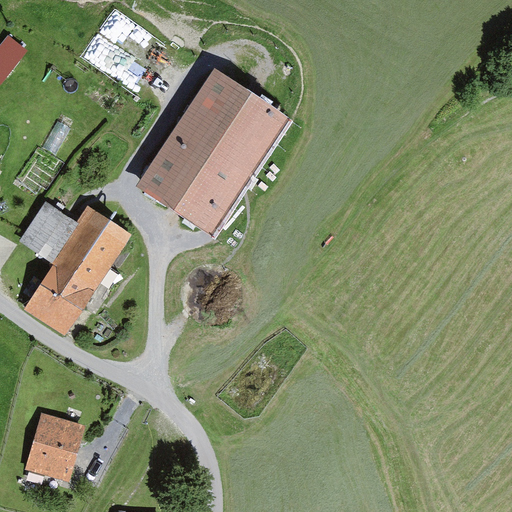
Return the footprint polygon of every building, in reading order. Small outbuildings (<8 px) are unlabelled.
[(8,36),(0,45),(0,84),(1,85),(28,51),(8,36)] [(290,122),(213,72),(137,189),(213,239),(290,122)] [(19,242),(53,265),(79,225),(46,203),(19,242)] [(130,235),(89,209),(79,225),(53,265),(23,312),(64,338),(130,235)] [(86,426),(42,414),(26,470),(70,482),(86,426)]
